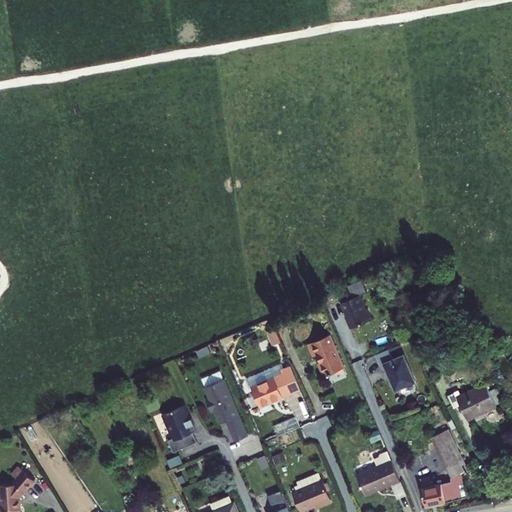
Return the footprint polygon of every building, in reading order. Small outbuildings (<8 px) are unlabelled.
[(355,294),(343,299),(353,324),(373,315),(369,305),(367,305),(362,291),(369,288),(363,275),(349,281),(355,294)] [(331,329),(309,338),(315,351),(319,349),(322,357),(319,358),(325,372),(346,362),(331,329)] [(396,355),(392,345),(378,350),(385,368),(390,366),(398,385),(417,378),(407,351),(396,355)] [(253,382),(262,403),(303,385),(292,361),(283,365),(284,368),(253,382)] [(227,377),(208,385),(213,397),(210,398),(215,410),(218,409),(224,421),(230,419),(239,439),(252,433),(227,377)] [(454,387),(447,390),(453,403),(460,399),(467,414),(496,400),(485,377),(456,391),(454,387)] [(188,400),(167,409),(174,425),(177,433),(172,435),(178,449),(202,439),(198,429),(201,428),(199,421),(197,415),(194,416),(192,411),(193,411),(188,400)] [(450,429),(433,437),(453,478),(427,484),(431,503),(466,497),(461,474),(468,470),(450,429)] [(381,466),(359,475),(368,496),(397,483),(398,486),(405,482),(395,460),(391,451),(384,453),(383,456),(378,459),(381,466)] [(39,477),(23,463),(17,471),(21,475),(17,481),(5,482),(2,484),(3,491),(4,491),(5,502),(0,511),(24,511),(26,509),(24,508),(25,506),(25,494),(39,477)] [(468,470),(461,474),(466,497),(472,495),(468,470)] [(295,487),(296,491),(322,480),(320,473),(297,482),(298,486),(295,487)] [(296,491),(292,493),(300,511),(301,511),(332,499),(323,480),(322,480),(296,491)] [(499,488),(492,492),(498,504),(505,500),(499,488)] [(287,506),(281,490),(268,496),(274,511),(287,506)] [(237,511),(234,503),(210,511),(237,511)]
